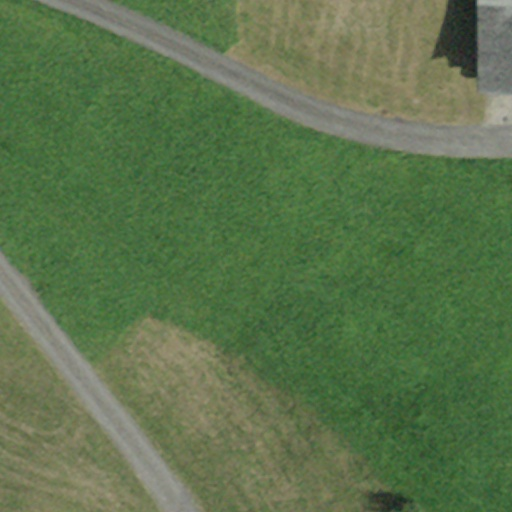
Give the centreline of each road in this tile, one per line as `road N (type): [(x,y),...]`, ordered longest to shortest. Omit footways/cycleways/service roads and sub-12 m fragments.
road 1 (track): [(74,0),(297,108),(444,141),(511,140)]
road 2 (track): [(180,511),(0,276)]
